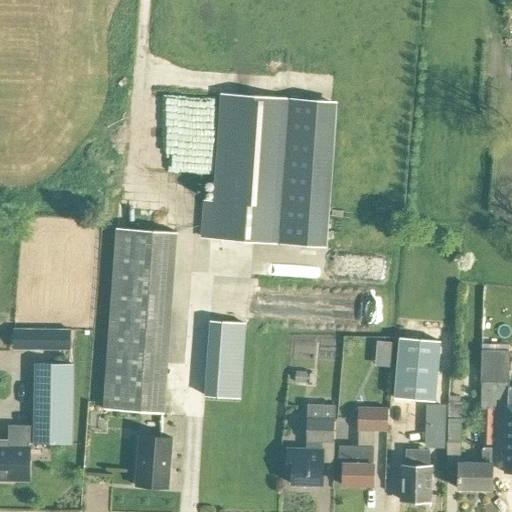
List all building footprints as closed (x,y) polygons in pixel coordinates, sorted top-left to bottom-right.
[(332,103),(222,95),(214,201),(205,200),(202,237),(322,246),(332,103)] [(210,322),(205,396),(240,398),(245,324),(210,322)] [(70,350),(70,330),(28,329),(28,349),(70,350)] [(394,398),(434,402),(440,338),(399,335),(394,398)] [(376,340),(376,363),(391,363),(392,340),(376,340)] [(163,414),(168,352),(109,348),(104,409),(163,414)] [(509,351),(482,350),(481,406),(482,406),(481,444),(493,445),(494,406),(506,406),(504,473),(511,473),(511,387),(508,387),(509,351)] [(0,480),(29,481),(29,448),(28,448),(28,443),(33,443),(33,444),(73,445),(73,388),(74,364),(35,364),(34,426),(8,425),(8,439),(0,439),(0,480)] [(459,463),(461,463),(463,397),(449,397),(447,465),(459,465),(459,463)] [(426,443),(441,444),(443,404),(428,403),(426,443)] [(308,405),(307,448),(286,448),(286,468),(292,468),(291,484),(322,485),(323,462),(333,463),(334,406),(308,405)] [(359,407),(358,431),(388,432),(388,407),(360,407),(359,407)] [(172,440),(138,438),(135,486),(168,488),(172,440)] [(373,486),(374,447),(340,446),(339,464),(343,464),(343,486),(373,486)] [(459,463),(459,465),(458,489),(492,490),(492,463),(491,463),(492,448),(482,448),(482,463),(461,463),(459,463)] [(429,481),(431,481),(431,467),(429,467),(429,451),(406,450),(406,466),(403,466),(402,501),(428,502),(429,481)]
